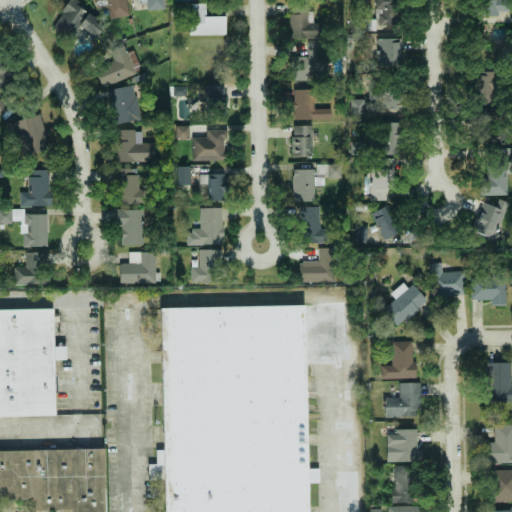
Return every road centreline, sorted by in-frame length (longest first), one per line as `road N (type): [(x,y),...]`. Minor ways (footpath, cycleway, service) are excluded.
road 1 (residential): [(82,251),(70,109),(3,2)]
road 2 (residential): [(262,248),(257,0)]
road 3 (residential): [(437,202),(434,0)]
road 4 (residential): [(457,511),(455,370),(465,347)]
